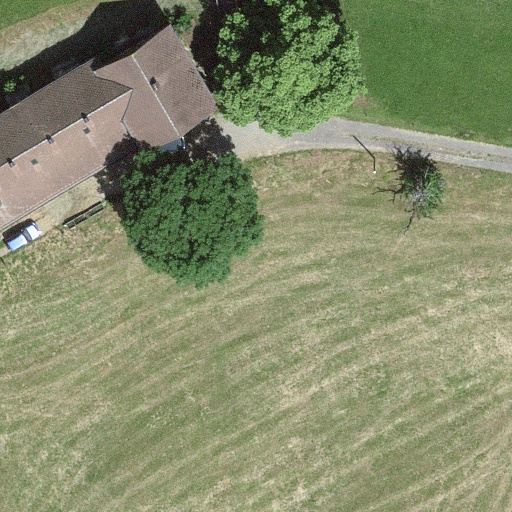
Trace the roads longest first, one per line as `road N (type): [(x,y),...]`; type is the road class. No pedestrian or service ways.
road 1 (track): [(0,250),(199,148),(247,137)]
road 2 (track): [(511,161),(334,135),(247,137)]
